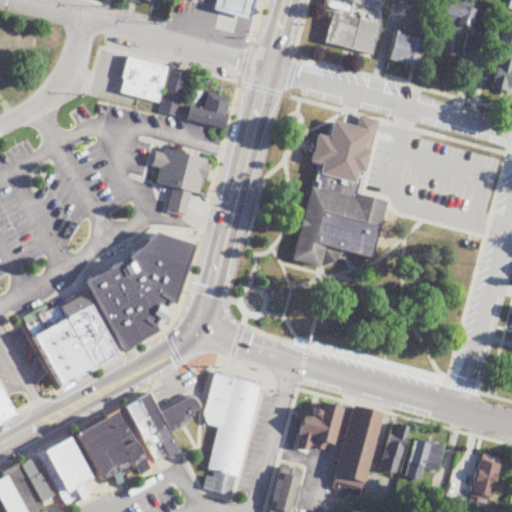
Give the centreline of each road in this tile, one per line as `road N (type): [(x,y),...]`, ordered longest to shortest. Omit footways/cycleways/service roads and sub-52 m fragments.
road 1 (primary): [(0,448),(195,329),(285,0)]
road 2 (residential): [(511,132),(4,0)]
road 3 (tertiary): [(195,329),(511,425)]
road 4 (residential): [(457,409),(511,199)]
road 5 (residential): [(0,121),(53,88),(82,18)]
